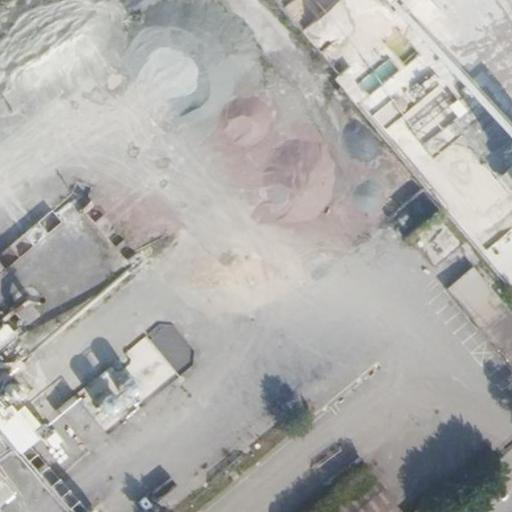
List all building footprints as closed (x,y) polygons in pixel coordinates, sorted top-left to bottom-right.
[(426,69),(381,107),(405,135),(450,97),(426,69)] [(511,191),(511,165),(496,179),(508,194),(511,191)] [(511,315),(471,267),(450,285),(511,358),(511,315)] [(72,395),(54,410),(88,451),(106,436),(72,395)] [(1,403),(0,403),(0,441),(10,454),(29,438),(1,403)] [(369,471),(320,511),(385,511),(396,503),(369,471)] [(0,502),(13,491),(0,475),(0,502)] [(434,494),(413,511),(437,511),(445,506),(434,494)]
